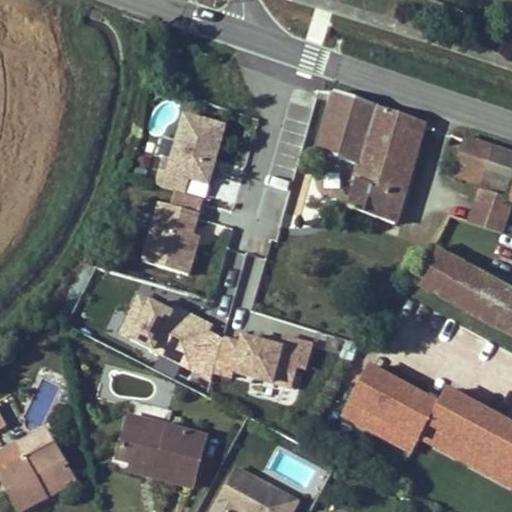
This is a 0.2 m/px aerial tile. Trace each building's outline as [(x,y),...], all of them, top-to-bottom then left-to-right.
[(315,152),(358,167),(376,107),(333,92),(315,152)] [(346,209),(394,224),(423,128),(424,124),(376,107),(358,167),(349,199),(346,209)] [(171,155),(162,153),(154,185),(207,199),(227,123),(182,111),(171,155)] [(480,179),(511,190),(511,153),(463,137),(451,176),(478,185),(480,179)] [(478,185),(511,197),(511,190),(480,179),(478,185)] [(140,262),(186,276),(210,202),(177,191),(172,205),(159,201),(140,262)] [(346,209),(349,199),(341,196),(338,207),(346,209)] [(511,206),(479,196),(470,224),(504,236),(511,211),(511,206)] [(511,302),(511,294),(431,251),(413,284),(498,329),(511,302)] [(138,291),(120,331),(287,405),(314,345),(287,333),(278,353),(138,291)] [(511,302),(498,329),(511,336),(511,302)] [(511,419),(446,388),(441,399),(368,364),(340,421),(413,456),(419,444),(511,488),(511,419)] [(127,418),(116,461),(132,464),(157,471),(155,479),(192,489),(206,438),(127,418)] [(0,479),(17,511),(22,511),(45,499),(42,493),(71,477),(53,443),(24,459),(16,445),(4,453),(0,454),(0,479)] [(155,479),(157,471),(132,464),(129,473),(155,479)] [(250,475),(237,468),(213,511),(292,511),(298,501),(284,493),(270,497),(253,488),(250,475)] [(253,488),(270,497),(284,493),(251,475),(250,475),(253,488)] [(75,484),(71,477),(42,493),(45,499),(75,484)]
